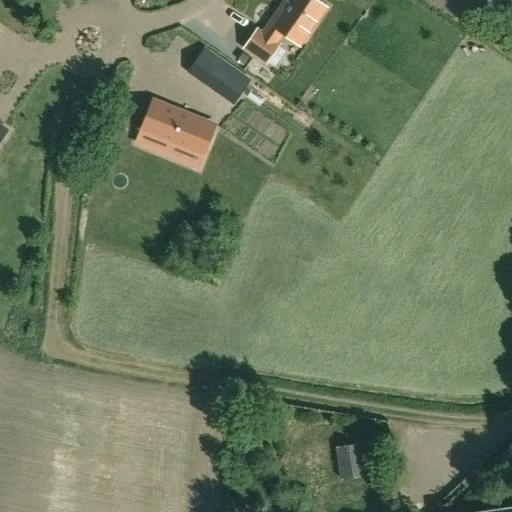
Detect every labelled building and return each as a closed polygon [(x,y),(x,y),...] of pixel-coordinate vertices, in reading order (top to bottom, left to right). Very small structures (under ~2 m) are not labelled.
[(283,33),(300,45),(326,7),(314,0),(291,0),(285,10),(282,8),(263,35),(257,31),(245,48),(266,63),(278,45),(276,43),(283,33)] [(204,52),(190,71),(235,102),(248,83),(204,52)] [(250,57),(243,52),(238,60),(245,65),(250,57)] [(154,101),(142,131),(170,142),(169,144),(173,146),(174,144),(202,155),(214,125),(154,101)] [(366,442),(335,447),(341,479),(366,476),(365,470),(370,469),(366,442)]
